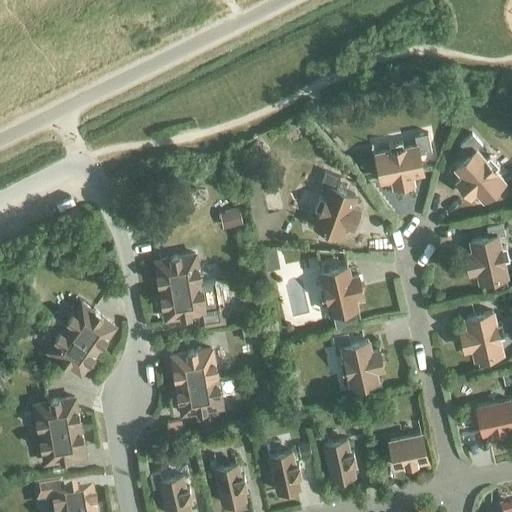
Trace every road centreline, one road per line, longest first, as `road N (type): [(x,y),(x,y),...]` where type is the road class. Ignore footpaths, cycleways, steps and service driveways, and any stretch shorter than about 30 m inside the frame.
road 1 (residential): [(133,511),(123,412),(145,346),(136,277),(87,163)]
road 2 (unclassified): [(0,141),(281,0)]
road 3 (unclassified): [(458,492),(405,272),(415,234)]
